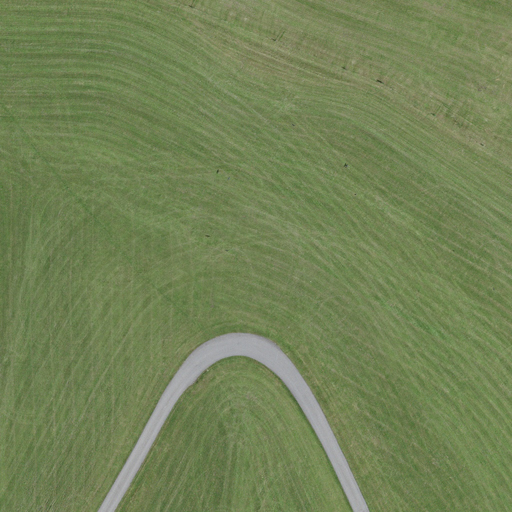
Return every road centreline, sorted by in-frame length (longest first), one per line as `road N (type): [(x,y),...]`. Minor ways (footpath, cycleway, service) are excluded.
road 1 (track): [(258,351),(217,351),(185,381),(112,511)]
road 2 (track): [(360,511),(291,368),(258,351)]
